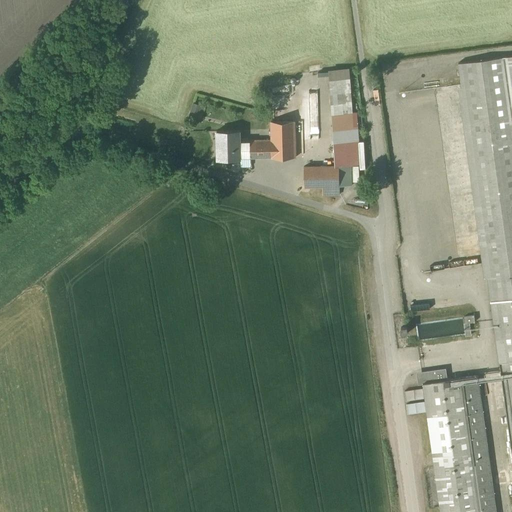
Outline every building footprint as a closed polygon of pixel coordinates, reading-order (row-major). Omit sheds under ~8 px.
[(511,511),(511,57),(460,65),(511,437),(511,511),(500,511),(482,375),(449,380),(426,383),(426,386),(426,391),(406,394),(410,415),(428,413),(441,509),(441,511),(511,511)] [(240,140),(241,158),(296,157),(295,120),(270,121),(271,139),(240,140)] [(218,159),(241,158),(240,140),(240,130),(217,131),(218,159)] [(342,167),(308,168),(309,189),(324,188),(325,197),(343,196),(342,167)] [(464,319),(417,326),(420,343),(421,342),(467,336),(464,319)] [(426,383),(449,380),(447,370),(425,373),(419,374),(421,387),(426,386),(426,383)]
